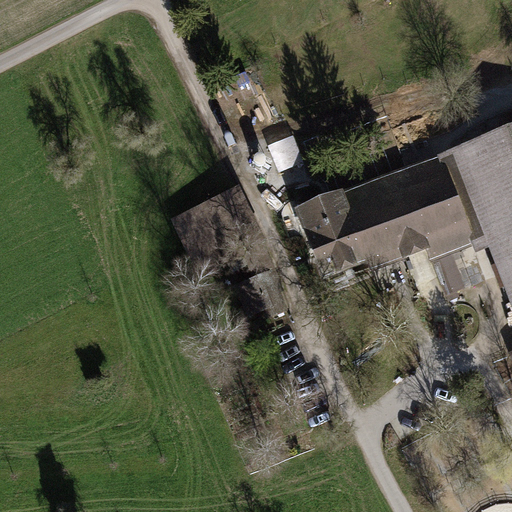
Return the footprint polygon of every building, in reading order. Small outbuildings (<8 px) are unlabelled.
[(511,134),(458,155),(511,294),(511,134)] [(268,147),(279,174),(304,164),(293,137),(268,147)] [(447,252),(470,243),(439,162),(341,200),(365,263),(404,248),(413,271),(411,272),(419,294),(439,286),(429,259),(431,259),(447,252)] [(261,243),(237,192),(201,209),(206,217),(180,229),(201,273),(240,254),(253,281),(217,298),(231,327),(265,311),(269,319),(284,311),(277,293),(283,291),(262,242),(261,243)] [(365,263),(341,200),(340,197),(300,213),(308,234),(309,233),(326,278),(365,263)] [(447,252),(431,259),(445,296),(462,290),(447,252)]
